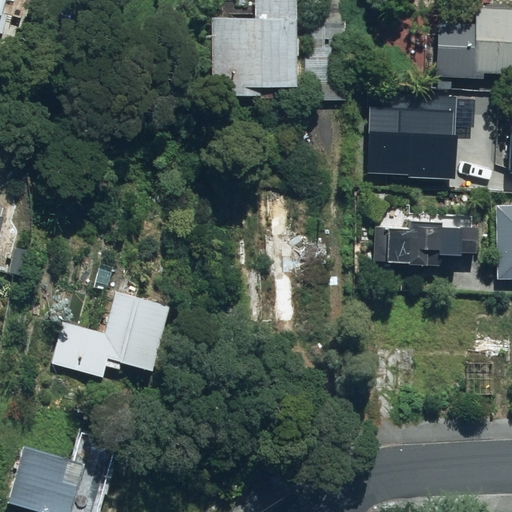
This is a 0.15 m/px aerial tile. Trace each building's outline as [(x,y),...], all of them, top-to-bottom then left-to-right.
[(0,0),(0,22),(30,29),(35,0),(0,0)] [(257,0),(257,15),(210,14),(207,93),(295,96),(298,0),(257,0)] [(306,0),(302,98),(347,100),(350,0),(306,0)] [(511,5),(475,3),(475,18),(439,16),(435,76),(487,79),(487,71),(511,72),(511,5)] [(369,89),(368,162),(454,163),(455,91),(369,89)] [(303,322),(303,282),(328,282),(328,231),(303,230),(303,182),(250,182),(249,321),(303,322)] [(496,275),(511,274),(511,202),(497,202),(496,275)] [(151,209),(150,234),(187,235),(188,211),(151,209)] [(437,218),(437,212),(375,210),(373,260),(429,262),(429,251),(424,251),(424,243),(438,244),(438,252),(474,253),(475,223),(446,222),(447,218),(437,218)] [(0,265),(0,266),(10,216),(0,213),(0,265)] [(53,361),(107,373),(111,356),(156,366),(174,285),(121,274),(109,327),(63,317),(53,361)] [(507,386),(511,386),(511,304),(473,304),(473,339),(507,339),(507,386)] [(419,348),(363,345),(361,390),(416,392),(419,348)] [(74,458),(23,443),(7,497),(56,511),(101,511),(123,437),(84,425),(74,458)] [(415,511),(442,511),(419,502),(415,511)]
